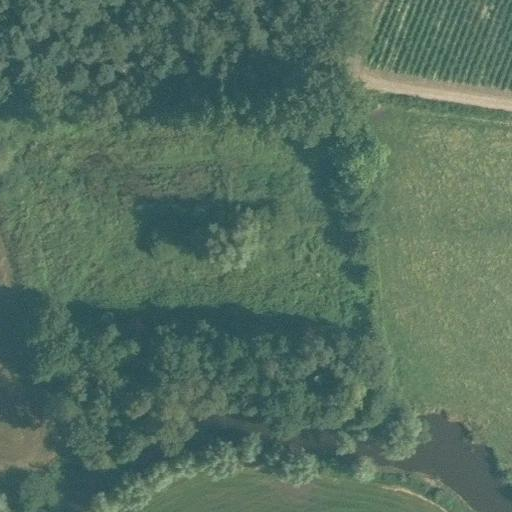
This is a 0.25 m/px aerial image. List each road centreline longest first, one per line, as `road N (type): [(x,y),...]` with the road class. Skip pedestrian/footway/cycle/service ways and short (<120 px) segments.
road 1 (track): [(332,76),(78,101),(0,94)]
road 2 (track): [(511,99),(332,76)]
